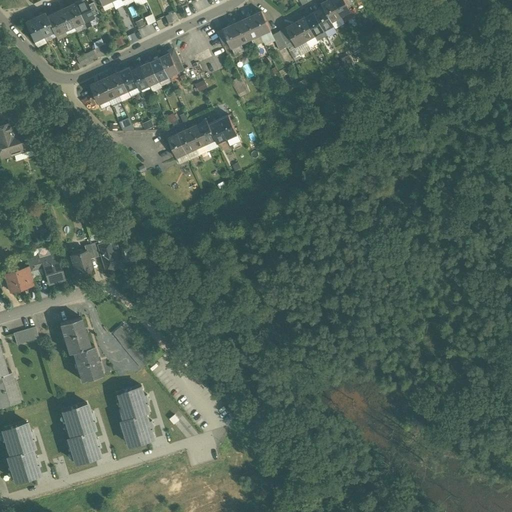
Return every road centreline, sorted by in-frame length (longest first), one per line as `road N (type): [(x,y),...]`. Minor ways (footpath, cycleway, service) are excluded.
road 1 (residential): [(0,501),(213,438)]
road 2 (residential): [(240,0),(64,89)]
road 3 (residential): [(0,321),(146,273)]
